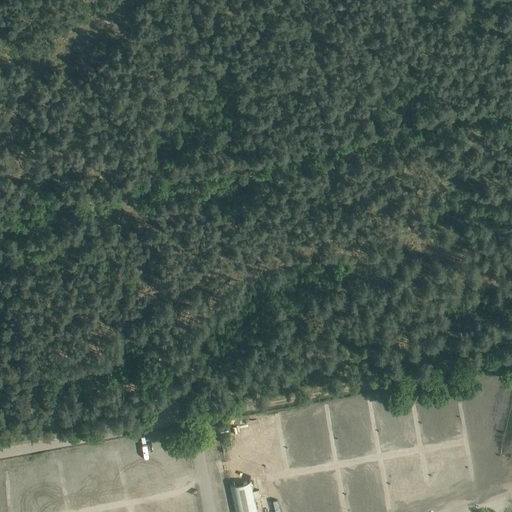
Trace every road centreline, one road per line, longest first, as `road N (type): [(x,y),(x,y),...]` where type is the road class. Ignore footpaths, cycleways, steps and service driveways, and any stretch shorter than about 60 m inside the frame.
road 1 (track): [(511,109),(0,220)]
road 2 (track): [(511,359),(210,414)]
